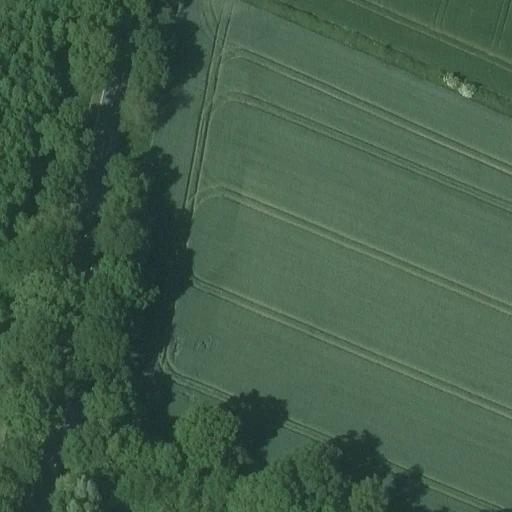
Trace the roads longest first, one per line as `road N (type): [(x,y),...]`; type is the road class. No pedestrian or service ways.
road 1 (secondary): [(52,408),(136,0)]
road 2 (unclassified): [(299,511),(52,408)]
